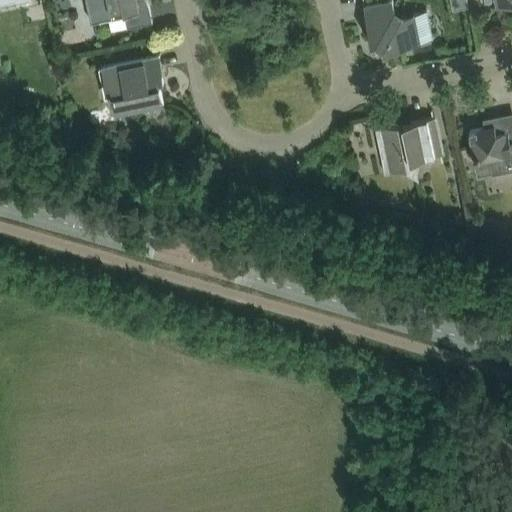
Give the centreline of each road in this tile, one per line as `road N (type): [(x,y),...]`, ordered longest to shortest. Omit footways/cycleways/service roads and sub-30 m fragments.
road 1 (tertiary): [(511,349),(0,202)]
road 2 (residential): [(187,0),(202,76),(216,112),(238,134),(274,144),(303,135),(326,114),(336,90)]
road 3 (residential): [(336,90),(511,59)]
